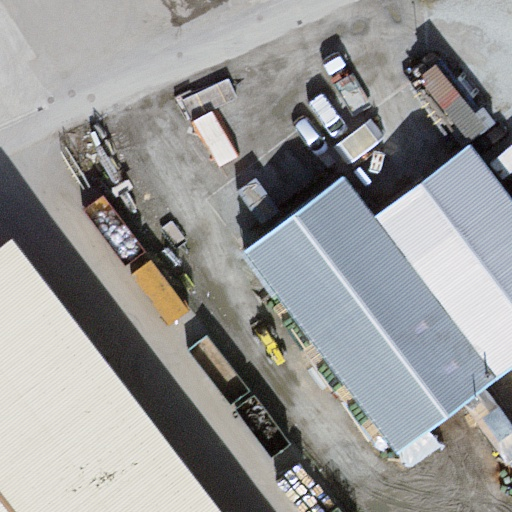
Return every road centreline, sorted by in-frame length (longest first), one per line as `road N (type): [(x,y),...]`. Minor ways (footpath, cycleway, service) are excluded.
road 1 (unknown): [(0,165),(264,511)]
road 2 (track): [(339,0),(0,152)]
